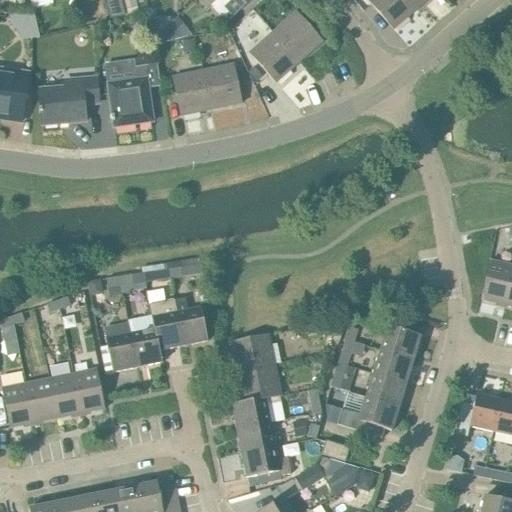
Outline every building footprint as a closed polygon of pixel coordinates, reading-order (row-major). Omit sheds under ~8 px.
[(30,0),(33,8),(49,4),(47,0),(30,0)] [(218,0),(211,6),(225,22),(250,0),(218,0)] [(367,0),(393,29),(414,11),(404,0),(367,0)] [(404,0),(414,11),(425,0),(404,0)] [(295,11),(271,32),(298,62),(321,41),(295,11)] [(22,28),(38,28),(34,13),(18,13),(18,22),(22,28)] [(192,36),(177,18),(153,39),(158,44),(192,36)] [(271,32),(255,47),(250,41),(243,47),(275,83),(298,62),(271,32)] [(113,127),(153,122),(148,88),(160,87),(156,64),(145,66),(135,67),(136,79),(107,83),(113,127)] [(202,70),(211,110),(241,103),(233,64),(202,70)] [(20,121),(27,74),(0,69),(0,110),(5,111),(4,119),(20,121)] [(180,116),(211,110),(202,70),(172,77),(180,116)] [(85,103),(98,102),(96,78),(64,80),(65,88),(39,90),(42,124),(86,120),(85,103)] [(511,270),(511,265),(489,260),(480,300),(504,305),(511,270)] [(167,269),(169,279),(181,277),(180,267),(167,269)] [(169,279),(167,269),(154,271),(156,281),(169,279)] [(119,277),(120,286),(121,293),(146,288),(143,273),(119,277)] [(108,297),(121,295),(120,286),(119,277),(106,279),(108,297)] [(321,308),(345,304),(343,294),(320,298),(321,308)] [(187,309),(185,296),(173,298),(183,345),(207,340),(200,307),(187,309)] [(56,301),(59,310),(70,306),(67,297),(56,301)] [(183,345),(173,298),(149,303),(154,328),(158,350),(159,350),(183,345)] [(49,313),(59,310),(56,301),(46,304),(49,313)] [(0,321),(7,341),(15,338),(13,326),(24,322),(21,313),(0,320),(0,321)] [(136,367),(129,333),(127,324),(103,328),(112,372),(136,367)] [(380,348),(413,358),(420,335),(387,325),(380,348)] [(158,350),(154,328),(129,333),(136,367),(161,362),(159,350),(158,350)] [(345,338),(354,340),(357,331),(348,328),(345,338)] [(235,371),(274,363),(268,334),(229,342),(235,371)] [(338,361),(347,364),(354,340),(345,338),(338,361)] [(373,372),(405,382),(413,358),(380,348),(373,372)] [(347,364),(338,361),(331,384),(340,387),(347,364)] [(240,399),(279,391),(274,363),(235,371),(240,399)] [(73,373),(81,413),(104,408),(96,369),(73,373)] [(366,395),(398,405),(405,382),(373,372),(366,395)] [(81,413),(73,373),(50,378),(58,418),(81,413)] [(58,418),(50,378),(26,383),(34,422),(58,418)] [(34,422),(26,383),(1,388),(9,428),(34,422)] [(317,390),(307,392),(311,415),(321,413),(317,390)] [(236,429),(284,419),(279,395),(280,395),(279,391),(240,399),(241,403),(231,405),(236,429)] [(468,435),(470,426),(493,431),(500,399),(475,393),(475,396),(464,393),(455,432),(468,435)] [(391,430),(398,405),(366,395),(359,416),(341,410),(337,425),(381,439),(385,428),(391,430)] [(493,431),(511,435),(511,401),(500,399),(493,431)] [(337,425),(341,410),(325,405),(326,418),(325,422),(337,425)] [(242,457),(276,450),(270,423),(284,421),(284,419),(236,429),(242,457)] [(315,441),(318,427),(310,425),(303,427),(305,439),(315,441)] [(325,441),(321,455),(345,462),(349,449),(325,441)] [(276,450),(242,457),(246,476),(254,475),(255,484),(280,479),(280,475),(290,473),(286,456),(277,458),(276,450)] [(461,471),(463,458),(451,456),(449,469),(461,471)] [(354,485),(358,468),(322,457),(320,458),(320,463),(294,478),(301,492),(324,478),(334,496),(354,485)] [(482,479),(484,468),(474,466),(472,477),(482,479)] [(484,468),(482,479),(506,484),(509,473),(484,468)] [(375,476),(361,472),(355,489),(370,493),(375,476)] [(178,511),(177,503),(161,506),(156,481),(135,485),(140,511),(178,511)] [(113,490),(117,511),(140,511),(135,485),(113,490)] [(92,494),(95,511),(117,511),(113,490),(92,494)] [(71,499),(74,511),(95,511),(92,494),(71,499)] [(480,511),(511,511),(511,500),(484,494),(480,511)] [(291,511),(283,497),(256,511),(291,511)] [(50,503),(51,511),(74,511),(71,499),(50,503)] [(51,511),(50,503),(28,508),(29,511),(51,511)]
